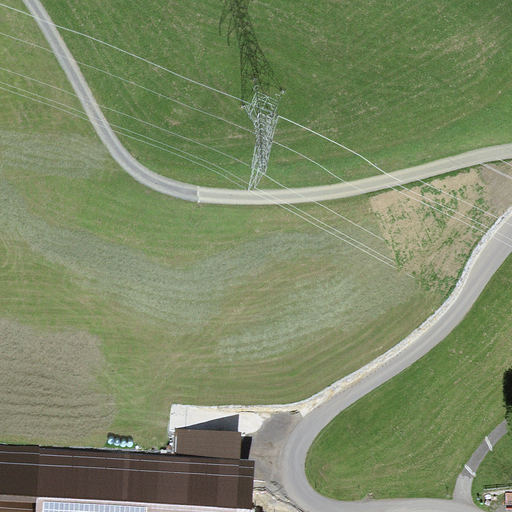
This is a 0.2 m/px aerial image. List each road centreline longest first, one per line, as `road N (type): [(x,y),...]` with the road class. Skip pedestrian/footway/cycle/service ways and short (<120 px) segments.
road 1 (track): [(511,146),(292,192),(202,188),(133,161),(95,109),(37,0)]
road 2 (residential): [(445,511),(332,509),(301,492),(294,461),(310,425),(438,331),(511,239)]
